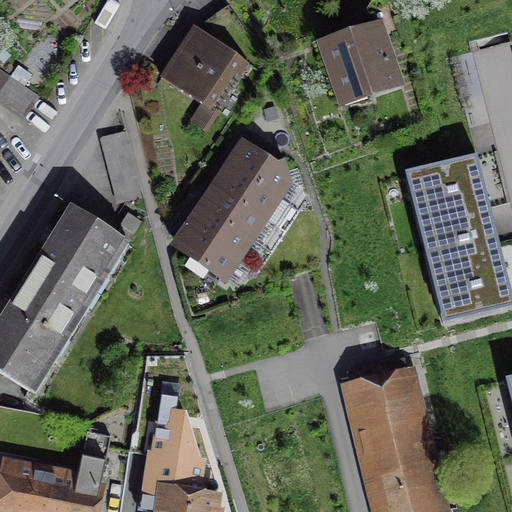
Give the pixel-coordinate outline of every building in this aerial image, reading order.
[(292,0),(255,0),(263,15),(293,1),(292,0)] [(383,22),(316,44),(338,112),(405,91),(383,22)] [(253,65),(196,30),(165,79),(222,114),(253,65)] [(0,74),(0,101),(26,119),(39,101),(0,74)] [(226,169),(281,204),(297,179),(241,144),(226,169)] [(483,156),(407,175),(445,325),(511,308),(511,272),(497,216),(483,156)] [(268,224),(281,204),(226,169),(213,189),(268,224)] [(255,245),(268,224),(213,189),(200,210),(255,245)] [(73,208),(27,281),(85,318),(132,245),(73,208)] [(242,266),(255,245),(200,210),(186,231),(242,266)] [(226,291),(242,266),(186,231),(170,256),(226,291)] [(0,372),(36,395),(85,318),(27,281),(0,322),(0,372)] [(417,371),(338,393),(372,511),(443,511),(429,459),(457,451),(448,422),(482,412),(471,375),(423,389),(417,371)] [(212,448),(201,414),(190,418),(200,452),(212,448)] [(207,462),(148,453),(143,489),(155,491),(152,511),(226,511),(229,494),(203,490),(207,462)] [(74,473),(5,460),(0,485),(0,511),(102,511),(112,461),(78,454),(74,473)]
